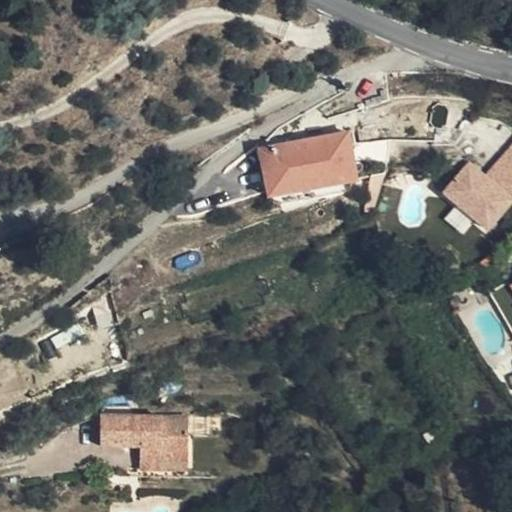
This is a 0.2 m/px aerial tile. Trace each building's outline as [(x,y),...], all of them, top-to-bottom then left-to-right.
[(348,125),(347,120),(346,120),(345,121),(336,124),(337,129),(270,143),(270,145),(280,191),(288,190),(291,194),(294,195),(297,196),(301,196),(305,195),(309,189),(312,186),(312,183),(343,176),(354,173),(344,126),(348,125)] [(346,188),(343,176),(312,183),(312,186),(309,189),(305,195),(301,196),(297,196),(294,195),(291,194),(288,190),(280,191),(270,145),(260,147),(269,189),(271,194),(276,202),(346,188)] [(511,190),(470,155),(446,184),(490,221),(511,194),(511,190)] [(215,373),(216,387),(238,386),(238,372),(215,373)] [(138,459),(186,460),(187,420),(98,419),(98,449),(132,449),(132,443),(138,443),(138,449),(138,459)] [(186,472),(186,460),(138,459),(138,472),(186,472)] [(186,482),(186,472),(138,472),(138,481),(186,482)]
